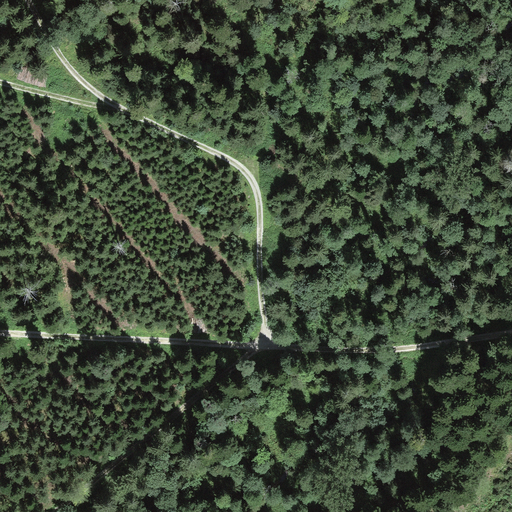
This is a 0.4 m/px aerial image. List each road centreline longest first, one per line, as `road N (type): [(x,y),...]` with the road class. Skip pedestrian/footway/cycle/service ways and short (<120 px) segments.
road 1 (track): [(511,332),(405,348),(266,347),(256,188),(222,154),(89,88),(65,66),(26,0)]
road 2 (track): [(266,347),(0,332)]
road 3 (track): [(256,347),(53,511)]
road 4 (track): [(0,84),(121,110)]
